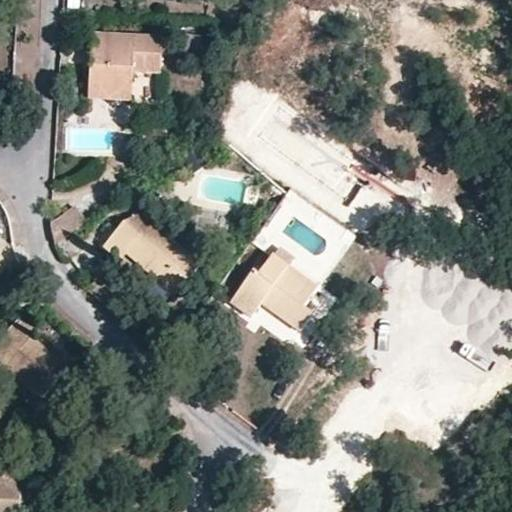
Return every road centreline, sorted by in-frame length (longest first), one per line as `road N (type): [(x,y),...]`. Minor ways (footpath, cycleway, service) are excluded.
road 1 (residential): [(34,175),(30,217),(42,273),(213,434)]
road 2 (residential): [(50,0),(34,175)]
